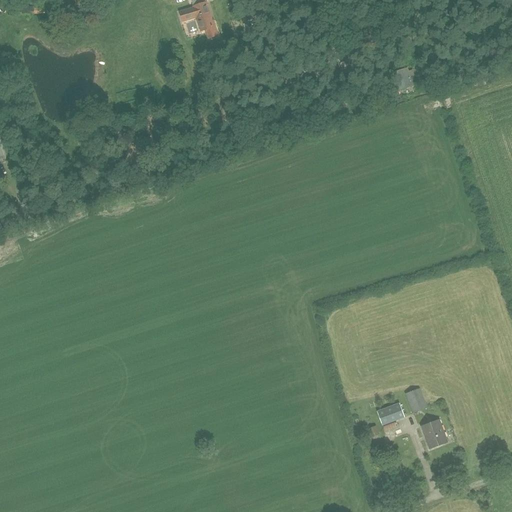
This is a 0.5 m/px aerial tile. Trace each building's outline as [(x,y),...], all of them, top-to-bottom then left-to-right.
[(212,22),(206,3),(194,6),(194,8),(180,13),(183,21),(197,17),(201,31),(206,30),(209,39),(218,36),(213,21),(212,22)] [(411,80),(408,71),(394,75),(399,90),(406,87),(405,82),(411,80)] [(389,96),(391,102),(400,99),(398,93),(389,96)] [(405,394),(412,414),(428,409),(420,389),(405,394)] [(399,404),(377,412),(382,428),(405,419),(399,404)] [(430,449),(447,442),(439,420),(422,427),(430,449)] [(371,439),(380,435),(376,426),(367,430),(371,439)]
